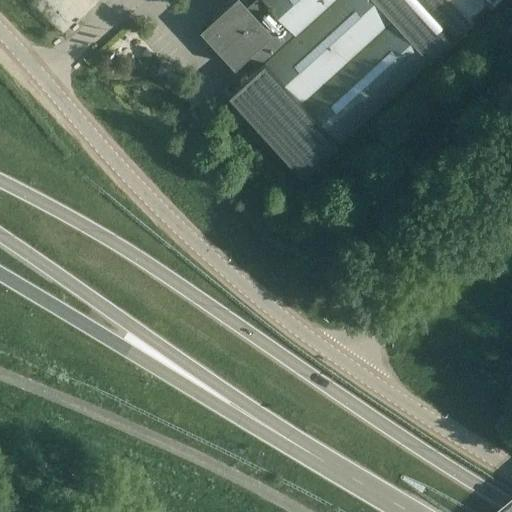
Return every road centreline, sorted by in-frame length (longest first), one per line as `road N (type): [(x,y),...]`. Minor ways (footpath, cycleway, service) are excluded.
road 1 (primary): [(511,508),(132,252),(0,181)]
road 2 (unclassified): [(346,364),(176,224),(0,31)]
road 3 (primary): [(0,236),(322,461)]
road 4 (primary): [(0,276),(322,461)]
road 5 (unclassified): [(299,511),(0,373)]
road 6 (unclassified): [(511,230),(408,300),(346,364)]
road 7 (unclassified): [(346,364),(511,472)]
